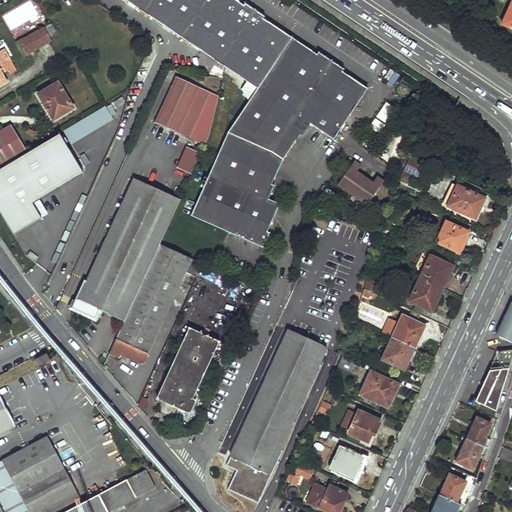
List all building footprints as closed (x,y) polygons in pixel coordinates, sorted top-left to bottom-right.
[(227,131),(190,213),(255,243),(263,228),(260,227),(272,200),(261,195),(267,182),(264,181),(276,155),(293,132),(295,134),(304,122),(326,138),(363,89),(339,72),(341,69),(319,54),(317,56),(265,19),(267,17),(247,3),(245,5),(238,0),(132,0),(257,89),(227,131)] [(511,3),(502,24),(511,28),(511,3)] [(18,41),(25,53),(51,38),(49,34),(56,30),(51,22),(18,41)] [(0,83),(7,79),(6,76),(17,70),(5,49),(0,52),(0,83)] [(176,76),(155,122),(205,144),(209,134),(218,95),(176,76)] [(38,93),(53,119),(72,108),(57,81),(38,93)] [(400,94),(407,99),(413,92),(405,87),(400,94)] [(369,127),(380,134),(396,108),(385,101),(369,127)] [(71,144),(113,119),(105,105),(63,131),(71,144)] [(0,130),(0,165),(27,150),(11,124),(0,130)] [(57,132),(27,150),(0,165),(0,212),(14,235),(48,213),(39,199),(83,173),(57,132)] [(186,147),(177,168),(191,174),(201,154),(186,147)] [(405,166),(419,173),(425,161),(410,154),(405,166)] [(349,159),(335,181),(336,182),(335,185),(341,189),(342,186),(357,196),(356,198),(362,202),(364,200),(365,201),(379,179),(373,175),(367,184),(350,173),(356,164),(349,159)] [(98,308),(124,321),(160,243),(180,198),(132,177),(78,299),(98,308)] [(448,205),(475,217),(484,196),(457,184),(448,205)] [(437,241),(459,252),(469,231),(446,221),(437,241)] [(232,260),(238,247),(225,241),(219,254),(232,260)] [(175,296),(179,287),(187,291),(192,282),(183,278),(186,271),(197,276),(204,263),(160,243),(124,321),(110,352),(119,356),(121,353),(141,361),(145,361),(175,296)] [(420,278),(443,288),(452,266),(430,255),(420,278)] [(409,300),(431,311),(443,288),(420,278),(409,300)] [(364,296),(373,297),(375,280),(365,279),(364,296)] [(175,296),(183,300),(187,291),(179,287),(175,296)] [(74,307),(94,316),(98,308),(78,299),(74,307)] [(511,343),(511,342),(511,303),(497,336),(511,343)] [(393,336),(415,347),(426,324),(403,313),(399,322),(390,317),(383,332),(393,336)] [(229,488),(259,502),(283,449),(281,447),(328,345),(324,343),(328,334),(310,325),(305,335),(289,328),(230,454),(231,455),(227,463),(238,468),(229,488)] [(158,397),(190,412),(195,399),(193,398),(219,340),(191,327),(158,397)] [(381,360),(404,371),(415,347),(393,336),(381,360)] [(495,411),(511,355),(511,350),(499,352),(501,370),(490,371),(491,388),(481,389),(475,401),(495,411)] [(501,370),(499,352),(490,371),(501,370)] [(46,353),(34,359),(37,365),(49,359),(46,353)] [(342,365),(356,371),(361,361),(347,354),(342,365)] [(361,392),(389,405),(399,383),(371,370),(361,392)] [(491,388),(490,371),(481,389),(491,388)] [(138,405),(143,411),(148,399),(142,396),(138,405)] [(0,433),(14,427),(0,399),(0,433)] [(322,401),(317,412),(327,416),(332,405),(322,401)] [(349,432),(371,442),(382,420),(360,410),(349,432)] [(485,437),(490,424),(476,418),(467,438),(483,445),(487,438),(485,437)] [(0,462),(0,503),(4,511),(45,511),(78,494),(47,437),(0,462)] [(473,469),(483,445),(467,438),(456,461),(473,469)] [(332,468),(354,479),(365,457),(342,446),(332,468)] [(127,479),(136,497),(155,486),(146,469),(127,479)] [(456,502),(465,482),(449,475),(440,495),(456,502)] [(62,511),(107,511),(136,497),(127,479),(62,511)] [(314,496),(310,504),(328,511),(339,511),(348,494),(330,485),(328,489),(315,483),(312,492),(314,496)] [(456,511),(460,504),(456,502),(440,495),(432,511),(452,511),(454,511),(456,511)]
